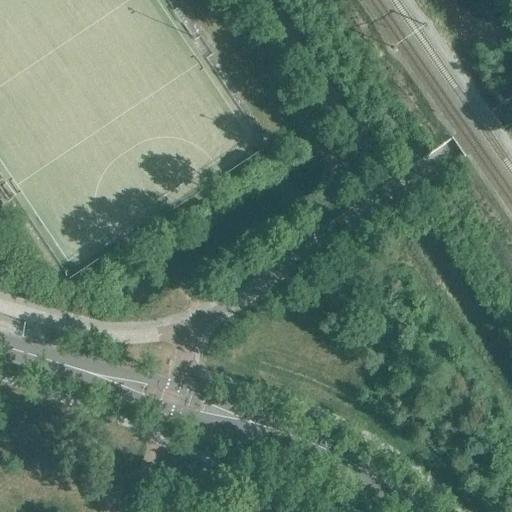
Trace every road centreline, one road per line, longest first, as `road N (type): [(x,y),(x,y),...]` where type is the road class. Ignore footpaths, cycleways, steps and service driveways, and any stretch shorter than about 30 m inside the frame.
road 1 (secondary): [(419,511),(333,453),(250,421)]
road 2 (secondary): [(94,374),(106,387),(195,418),(250,421)]
road 3 (secondary): [(250,421),(207,395),(151,378),(94,374)]
